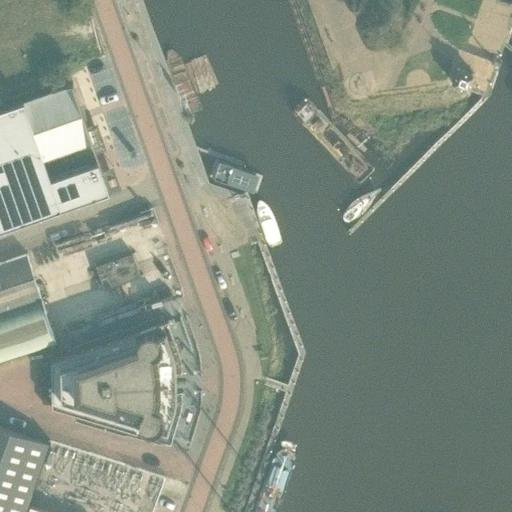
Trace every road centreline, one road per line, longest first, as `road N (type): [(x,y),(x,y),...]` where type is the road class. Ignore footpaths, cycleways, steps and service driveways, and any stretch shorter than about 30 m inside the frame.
road 1 (unclassified): [(197,511),(234,408),(234,368),(101,0)]
road 2 (residential): [(330,0),(357,65),(397,59),(424,0)]
